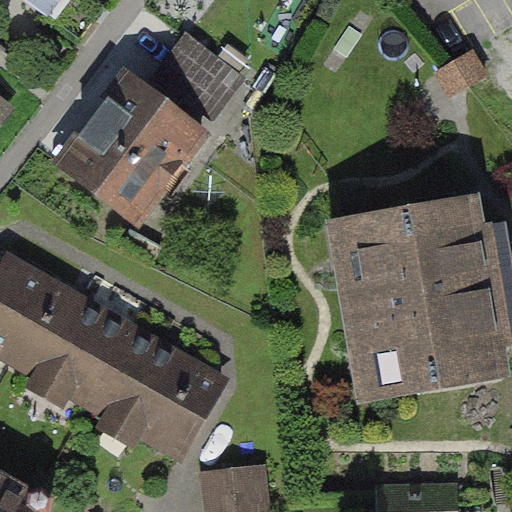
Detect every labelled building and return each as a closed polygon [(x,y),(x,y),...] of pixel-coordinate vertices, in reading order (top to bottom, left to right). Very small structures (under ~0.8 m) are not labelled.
[(79,0),(16,0),(57,31),(81,1),(79,0)] [(252,85),(181,33),(66,189),(136,241),(252,85)] [(477,59),(439,80),(452,103),(490,82),(477,59)] [(0,145),(26,114),(0,93),(0,145)] [(330,222),(361,405),(511,379),(511,375),(482,197),(330,222)] [(120,323),(17,267),(0,298),(0,373),(71,412),(120,323)] [(222,379),(120,323),(71,412),(174,468),(222,379)] [(0,511),(42,511),(53,493),(0,463),(0,511)] [(288,511),(284,472),(206,481),(209,511),(288,511)] [(385,481),(384,511),(465,511),(466,482),(385,481)]
